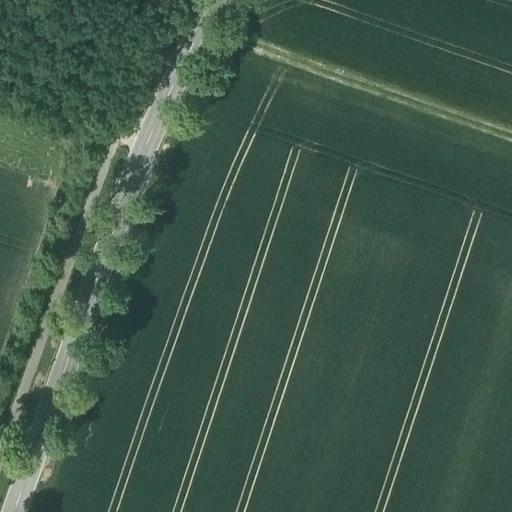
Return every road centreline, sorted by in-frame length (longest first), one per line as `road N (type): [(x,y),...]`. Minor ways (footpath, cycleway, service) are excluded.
road 1 (unclassified): [(11,511),(127,189),(213,0)]
road 2 (track): [(198,25),(511,137)]
road 3 (track): [(146,141),(0,96)]
